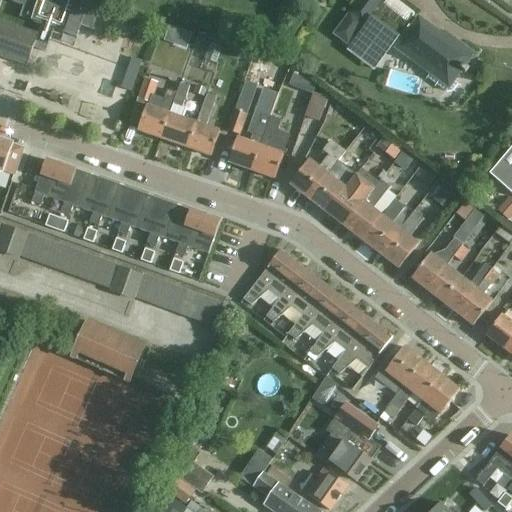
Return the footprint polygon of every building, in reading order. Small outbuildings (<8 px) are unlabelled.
[(0,0),(0,57),(27,67),(27,66),(28,67),(36,46),(38,47),(37,51),(48,55),(56,33),(79,40),(83,29),(94,33),(102,11),(71,0),(17,0),(15,5),(27,10),(23,20),(45,29),(41,40),(38,39),(39,36),(38,36),(38,35),(0,21),(0,10),(3,0),(0,0)] [(363,23),(380,1),(378,0),(362,0),(352,14),(363,23)] [(350,13),(335,34),(344,41),(351,40),(363,23),(352,14),(350,13)] [(419,18),(396,49),(430,75),(427,78),(446,92),(453,92),(459,84),(455,81),(474,55),(456,42),(452,47),(441,39),(443,37),(419,18)] [(143,62),(132,58),(121,89),(132,93),(143,62)] [(276,59),(273,68),(277,77),(285,80),(291,65),(276,59)] [(408,93),(414,75),(384,65),(378,84),(408,93)] [(129,120),(141,124),(138,131),(161,139),(181,83),(172,80),(161,112),(148,107),(156,84),(157,84),(162,72),(151,68),(146,80),(144,79),(136,102),(135,102),(129,120)] [(292,74),(288,86),(313,96),(313,94),(317,84),(292,74)] [(161,139),(189,149),(197,125),(183,120),(187,109),(184,108),(191,87),(181,83),(161,139)] [(197,85),(195,92),(204,96),(207,88),(197,85)] [(318,121),(326,98),(313,94),(313,96),(305,117),(318,121)] [(204,104),(197,125),(189,149),(211,157),(219,133),(206,128),(213,107),(216,98),(208,95),(204,104)] [(333,126),(341,104),(330,99),(322,122),(333,126)] [(234,111),(227,131),(241,136),(248,115),(234,111)] [(238,139),(229,164),(252,172),(260,147),(271,117),(260,113),(250,143),(238,139)] [(271,117),(260,147),(252,172),(274,180),(283,155),(290,135),(278,132),(282,121),(271,117)] [(386,138),(378,148),(395,160),(402,150),(386,138)] [(0,171),(15,177),(25,150),(13,146),(14,144),(0,139),(0,171)] [(309,200),(340,159),(345,153),(331,142),(323,152),(330,157),(320,170),(309,161),(290,186),(309,200)] [(511,148),(490,175),(511,193),(511,148)] [(404,151),(393,165),(407,176),(418,162),(404,151)] [(309,200),(327,214),(346,189),(336,181),(348,165),(340,159),(309,200)] [(45,197),(65,204),(76,171),(47,161),(35,193),(36,194),(32,203),(41,206),(45,197)] [(422,165),(414,175),(429,187),(437,177),(422,165)] [(76,171),(65,204),(61,213),(70,216),(73,207),(93,214),(105,182),(76,171)] [(346,189),(327,214),(345,228),(375,189),(375,190),(379,185),(361,171),(346,189)] [(345,228),(362,241),(381,217),(373,210),(391,188),(382,181),(379,185),(375,190),(375,189),(345,228)] [(105,182),(93,214),(90,224),(99,227),(102,217),(122,224),(134,192),(105,182)] [(442,189),(434,199),(448,211),(457,202),(442,189)] [(151,234),(162,202),(134,192),(122,224),(119,234),(128,237),(131,227),(151,234)] [(511,200),(509,198),(496,214),(508,223),(511,217),(511,200)] [(191,212),(162,202),(151,234),(148,244),(157,247),(160,238),(180,245),(191,212)] [(362,241),(381,256),(413,215),(405,208),(392,225),(381,217),(362,241)] [(191,212),(180,245),(176,254),(185,257),(189,248),(209,255),(221,223),(191,212)] [(413,215),(381,256),(400,270),(419,245),(410,239),(424,220),(415,212),(413,215)] [(476,212),(464,227),(472,233),(484,217),(476,212)] [(55,230),(59,219),(50,215),(46,227),(55,230)] [(69,222),(59,219),(55,230),(65,234),(69,222)] [(0,241),(0,251),(8,255),(17,232),(6,228),(6,226),(0,241)] [(78,228),(74,237),(84,241),(87,232),(78,228)] [(98,233),(88,229),(87,232),(84,241),(94,244),(98,233)] [(28,236),(17,232),(8,255),(19,259),(28,235),(28,234),(28,236)] [(20,258),(31,262),(40,239),(28,235),(19,259),(20,259),(20,258)] [(31,262),(43,266),(51,243),(40,239),(31,262)] [(117,239),(113,251),(122,255),(126,243),(117,239)] [(431,255),(412,280),(428,292),(447,267),(454,258),(462,247),(456,243),(455,242),(447,252),(434,258),(431,255)] [(43,266),(54,270),(63,247),(51,243),(43,266)] [(74,251),(63,247),(54,270),(66,274),(74,251)] [(462,247),(454,258),(461,263),(469,253),(462,248),(462,247)] [(155,253),(146,250),(141,261),(151,265),(155,253)] [(66,274),(77,279),(86,255),(74,251),(66,274)] [(282,251),(243,300),(251,306),(260,299),(273,309),(304,269),(304,268),(303,269),(282,252),(283,252),(282,251)] [(77,279),(89,283),(97,259),(86,255),(77,279)] [(89,283),(100,287),(109,264),(97,259),(89,283)] [(170,272),(180,275),(184,264),(174,260),(170,272)] [(109,264),(100,287),(112,291),(111,292),(120,269),(119,269),(120,268),(109,264)] [(479,277),(484,281),(492,271),(485,265),(477,275),(479,277)] [(428,292),(443,303),(462,279),(447,267),(428,292)] [(111,292),(123,296),(131,273),(120,269),(111,292)] [(305,269),(304,269),(273,309),(266,317),(273,323),(282,316),(295,326),(326,286),(326,285),(325,286),(304,270),(305,269)] [(492,271),(484,281),(458,315),(474,327),(493,302),(483,295),(490,285),(491,286),(499,276),(492,271)] [(123,296),(134,300),(143,276),(142,277),(131,273),(123,296)] [(135,299),(146,303),(155,280),(143,276),(134,300),(135,301),(135,299)] [(443,303),(458,315),(484,281),(479,277),(472,286),(462,279),(443,303)] [(146,303),(158,308),(166,284),(155,280),(146,303)] [(158,308),(169,312),(178,289),(166,284),(158,308)] [(327,286),(326,286),(295,326),(288,335),(295,341),(304,333),(317,343),(348,303),(347,303),(326,287),(327,286)] [(169,312),(180,316),(189,293),(178,289),(169,312)] [(180,316),(192,320),(200,297),(189,293),(180,316)] [(192,320),(203,324),(212,301),(200,297),(192,320)] [(212,301),(203,324),(215,329),(223,305),(212,301)] [(349,304),(348,303),(317,343),(310,352),(317,358),(326,350),(339,360),(370,320),(369,321),(348,304),(349,304)] [(486,336),(506,351),(511,343),(511,323),(502,316),(486,336)] [(371,321),(370,320),(339,360),(332,369),(339,375),(348,368),(362,378),(393,339),(371,321)] [(135,366),(142,350),(89,326),(82,342),(135,366)] [(393,356),(375,379),(397,396),(404,387),(422,362),(404,348),(396,358),(393,356)] [(413,394),(422,401),(441,377),(422,362),(404,387),(397,396),(391,404),(385,413),(394,420),(401,411),(400,411),(413,394)] [(459,391),(441,377),(422,401),(408,420),(417,427),(432,408),(440,415),(459,391)] [(326,379),(312,401),(325,409),(339,387),(326,379)] [(373,388),(364,400),(376,409),(385,398),(381,395),(373,388)] [(342,441),(328,461),(357,482),(372,461),(370,459),(379,446),(368,439),(378,426),(346,403),(327,430),(342,441)] [(511,436),(491,463),(491,464),(485,472),(492,477),(498,470),(511,480),(511,436)] [(273,466),(266,476),(286,490),(293,480),(281,472),(286,465),(279,460),(275,467),(273,466)] [(214,478),(192,462),(181,478),(203,494),(214,478)] [(329,511),(347,487),(324,470),(318,479),(312,474),(300,490),(329,511)] [(484,472),(477,481),(484,487),(492,478),(484,472)] [(263,474),(254,487),(271,498),(285,509),(282,511),(318,511),(286,490),(266,476),(263,474)] [(180,481),(170,494),(186,506),(195,493),(180,481)] [(477,489),(471,494),(479,503),(485,497),(477,489)] [(511,498),(506,494),(498,504),(506,510),(511,502),(511,498)] [(485,497),(479,503),(487,511),(493,506),(485,497)]
